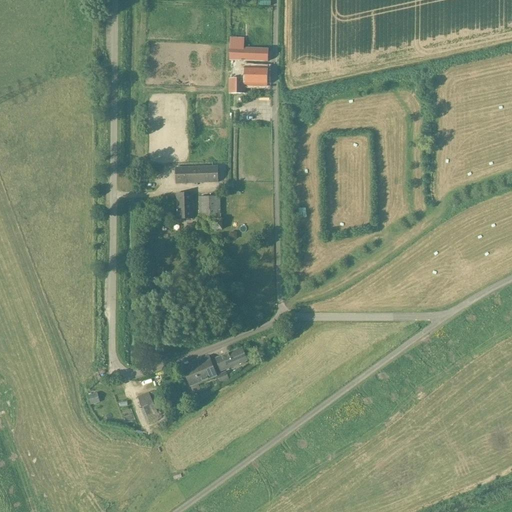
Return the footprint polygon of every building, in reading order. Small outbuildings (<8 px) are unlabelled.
[(230,39),(229,61),(268,63),(268,50),(243,49),(244,39),(230,39)] [(245,95),(245,86),(268,86),(268,69),(245,68),(244,80),(229,79),(229,95),(245,95)] [(175,168),(176,185),(218,183),(218,166),(175,168)] [(177,220),(194,220),(193,194),(176,194),(177,220)] [(222,219),(220,219),(220,197),(199,198),(200,219),(197,219),(197,231),(222,231),(222,219)] [(307,231),(307,218),(299,218),(299,231),(307,231)] [(221,372),(241,364),(248,361),(242,348),(236,351),(216,359),(221,372)] [(216,376),(209,357),(198,361),(200,364),(183,370),(190,387),(216,376)] [(217,375),(219,381),(220,384),(229,380),(227,372),(217,375)] [(155,391),(150,393),(154,403),(159,401),(155,391)] [(97,393),(96,394),(88,396),(90,405),(99,402),(97,393)] [(137,398),(141,407),(142,408),(153,404),(149,393),(137,398)] [(154,404),(141,410),(147,426),(155,422),(154,419),(159,416),(154,404)]
